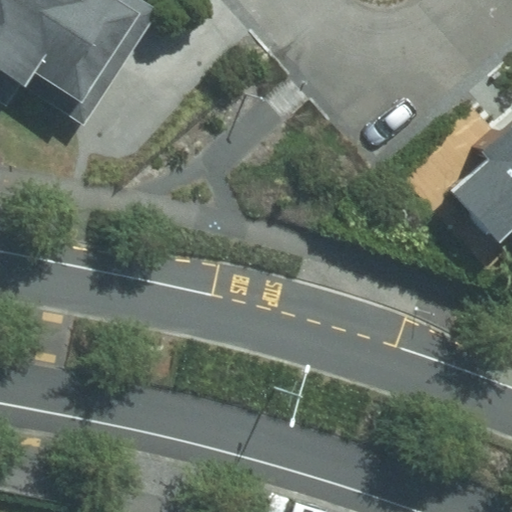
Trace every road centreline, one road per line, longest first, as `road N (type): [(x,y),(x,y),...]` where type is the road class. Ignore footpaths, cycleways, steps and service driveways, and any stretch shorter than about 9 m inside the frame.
road 1 (tertiary): [(0,271),(215,312),(511,410)]
road 2 (tertiary): [(461,511),(355,471),(181,424),(0,389)]
road 3 (residential): [(425,34),(403,44),(354,40),(314,0)]
